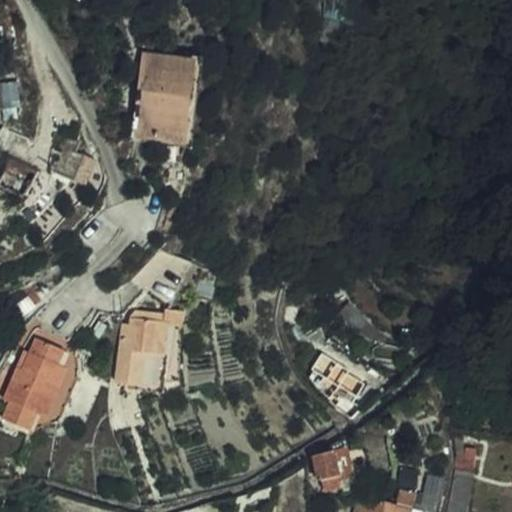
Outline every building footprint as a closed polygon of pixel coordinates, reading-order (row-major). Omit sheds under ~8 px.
[(349,0),(326,0),(325,16),(348,17),(349,0)] [(100,21),(114,20),(112,2),(98,3),(98,5),(100,21)] [(181,141),(194,63),(145,55),(132,133),(181,141)] [(15,157),(0,150),(0,184),(24,196),(36,171),(13,160),(15,157)] [(0,301),(10,315),(30,300),(18,284),(0,291),(0,301)] [(353,329),(364,319),(349,303),(339,313),(353,329)] [(181,326),(183,312),(168,309),(167,315),(150,313),(150,320),(133,318),(132,325),(125,324),(117,382),(124,383),(124,393),(132,394),(133,389),(138,389),(158,392),(164,354),(168,324),(173,325),(181,326)] [(372,347),(382,336),(364,319),(353,329),(372,347)] [(56,424),(78,375),(59,366),(66,352),(37,339),(30,355),(23,371),(18,369),(4,402),(10,404),(3,421),(31,433),(38,417),(43,420),(56,424)] [(381,385),(339,343),(322,361),(323,362),(316,369),(326,380),(317,388),(337,409),(349,422),(352,421),(366,408),(361,403),(381,385)] [(59,366),(78,375),(78,369),(76,363),(73,356),(70,351),(68,349),(66,352),(59,366)] [(30,355),(25,352),(18,369),(23,371),(30,355)] [(38,417),(31,433),(37,436),(43,420),(38,417)] [(354,475),(353,472),(351,454),(350,449),(317,453),(316,453),(319,480),(324,480),(325,488),(338,487),(337,483),(346,482),(345,476),(354,475)] [(368,451),(351,454),(353,472),(371,470),(368,451)] [(465,511),(474,471),(453,467),(452,484),(446,511),(465,511)] [(440,495),(444,474),(429,470),(424,491),(440,495)] [(360,511),(406,511),(408,511),(411,511),(417,493),(398,488),(393,508),(363,500),(360,511)]
